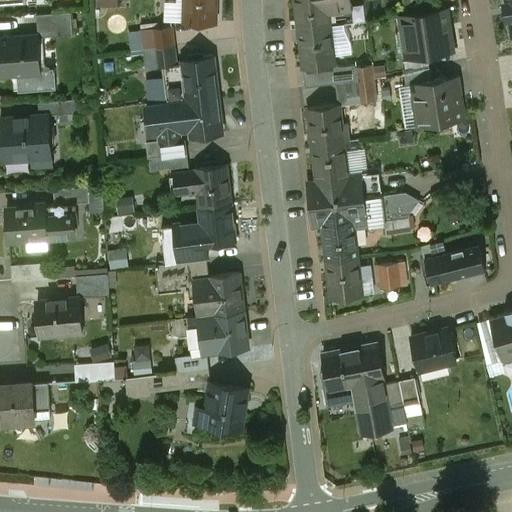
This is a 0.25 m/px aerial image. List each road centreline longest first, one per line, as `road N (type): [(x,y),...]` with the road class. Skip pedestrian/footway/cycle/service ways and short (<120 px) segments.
road 1 (residential): [(252,0),(289,337)]
road 2 (residential): [(511,283),(289,337)]
road 3 (residential): [(476,0),(511,212)]
road 4 (residential): [(289,337),(311,511)]
road 5 (tertiary): [(511,479),(373,511)]
